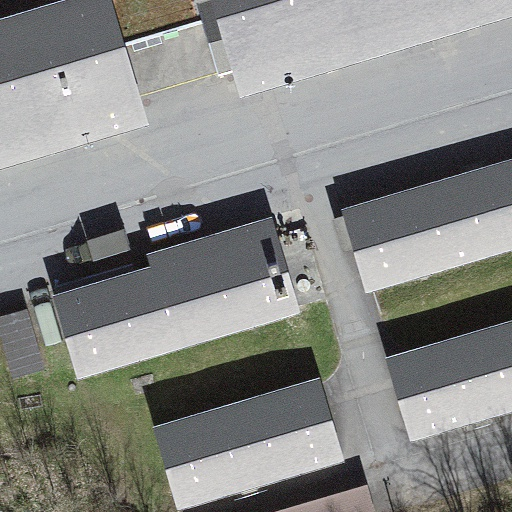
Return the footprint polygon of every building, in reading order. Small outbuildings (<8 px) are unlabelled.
[(107,0),(0,30),(0,169),(144,128),(107,0)] [(511,0),(193,0),(224,103),(511,18),(511,0)] [(511,171),(349,219),(375,308),(511,267),(511,171)] [(294,330),(266,234),(144,269),(148,279),(55,306),(80,392),(294,330)] [(32,321),(0,330),(0,339),(15,390),(49,380),(32,321)] [(511,335),(395,369),(418,449),(511,422),(511,335)] [(211,511),(346,474),(321,388),(155,436),(177,511),(211,511)] [(358,511),(357,503),(294,511),(358,511)]
